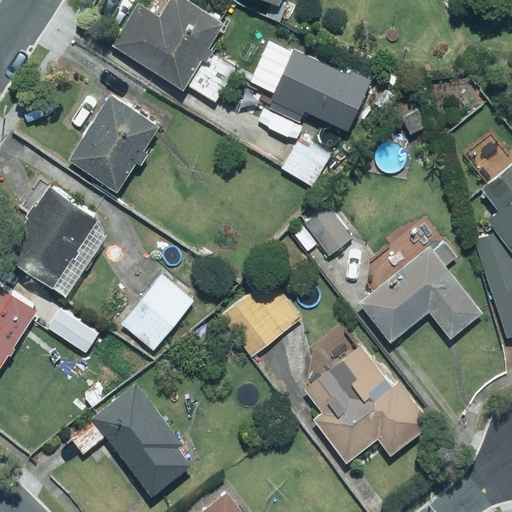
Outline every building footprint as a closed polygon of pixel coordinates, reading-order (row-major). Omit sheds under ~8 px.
[(209,44),(224,21),(189,0),(163,0),(156,13),(141,4),(118,43),(217,104),(241,64),(209,44)] [(267,104),(302,119),(307,107),(349,125),(371,74),(294,41),(267,104)] [(161,116),(110,88),(74,155),(125,183),(161,116)] [(300,137),(284,164),(311,180),(327,153),(300,137)] [(511,161),(480,188),(497,209),(489,215),(511,243),(511,251),(481,263),(507,334),(511,332),(511,161)] [(111,222),(52,185),(8,255),(67,292),(111,222)] [(486,308),(417,226),(369,266),(383,283),(363,300),(396,338),(429,310),(452,337),(486,308)] [(195,298),(164,273),(127,319),(158,344),(195,298)] [(218,317),(249,357),(302,315),(270,275),(218,317)] [(0,362),(37,304),(0,280),(0,362)] [(102,329),(61,304),(45,329),(86,354),(102,329)] [(430,423),(367,338),(300,387),(351,455),(379,435),(392,452),(430,423)] [(88,446),(109,430),(155,491),(194,461),(181,443),(183,441),(138,382),(96,413),(76,429),(88,446)] [(247,511),(229,489),(200,511),(247,511)]
